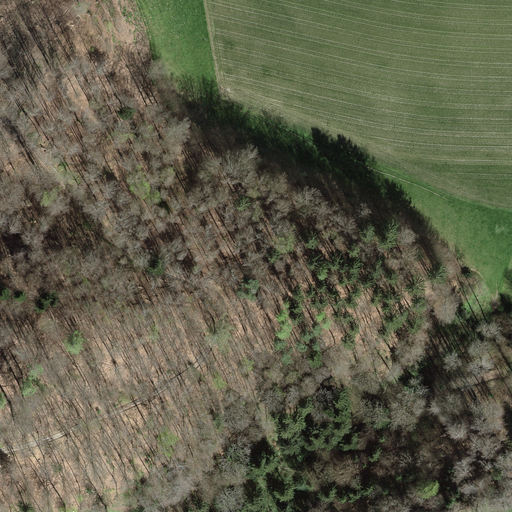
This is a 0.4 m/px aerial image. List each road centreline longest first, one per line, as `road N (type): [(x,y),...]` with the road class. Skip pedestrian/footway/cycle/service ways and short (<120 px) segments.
road 1 (track): [(0,115),(133,250),(217,292),(225,306),(219,334),(188,370),(94,421),(0,452)]
road 2 (track): [(188,370),(155,511)]
